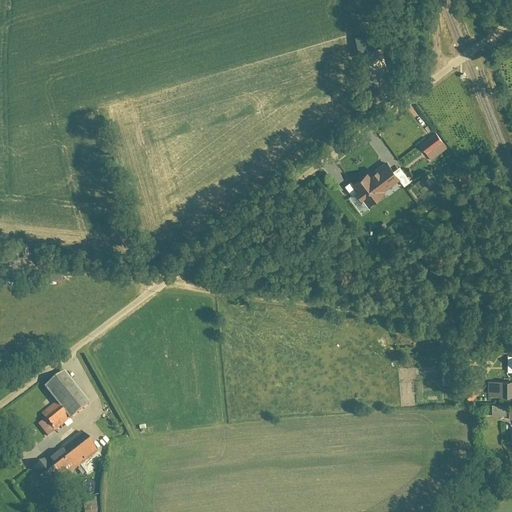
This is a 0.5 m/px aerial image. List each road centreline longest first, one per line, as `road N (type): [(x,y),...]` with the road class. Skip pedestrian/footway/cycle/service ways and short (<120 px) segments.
road 1 (unclassified): [(511,13),(0,406)]
road 2 (track): [(0,255),(511,326)]
